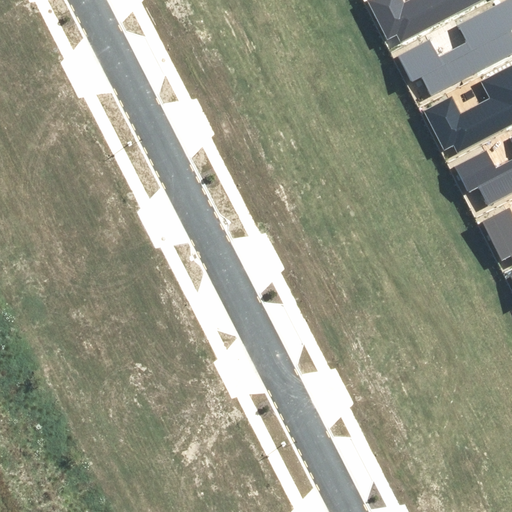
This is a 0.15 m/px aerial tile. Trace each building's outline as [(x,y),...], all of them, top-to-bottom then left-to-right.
[(373,0),(366,4),(382,36),(394,30),(399,40),(476,0),(421,0),(400,11),(394,0),(373,0)] [(398,51),(415,83),(426,77),(431,87),(511,45),(511,35),(510,31),(511,29),(511,0),(500,0),(456,23),(465,42),(433,58),(423,39),(398,51)] [(426,108),(442,140),(454,134),(459,143),(511,116),(511,64),(483,80),(493,98),(460,115),(450,96),(426,108)] [(454,168),(471,200),(482,194),(487,203),(511,190),(511,139),(511,162),(489,175),(479,155),(454,168)] [(481,225),(497,257),(509,251),(511,256),(511,225),(505,212),(481,225)]
